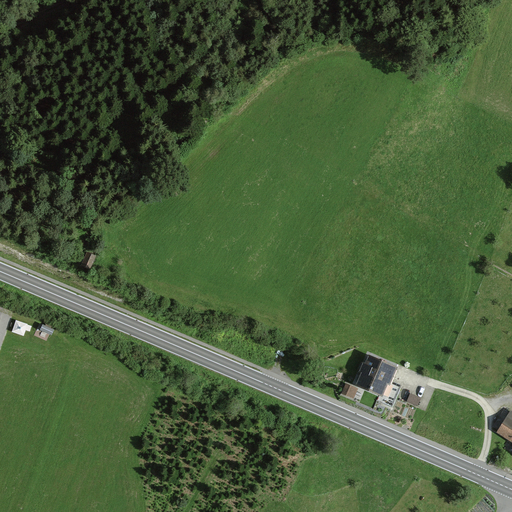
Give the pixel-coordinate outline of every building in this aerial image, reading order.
[(17,319),(14,331),(25,334),(29,323),(17,319)] [(398,370),(368,357),(365,365),(362,364),(358,373),(361,374),(355,387),(378,397),(383,399),(388,387),(390,387),(392,382),(398,370)] [(401,386),(392,382),(390,387),(388,387),(383,399),(378,397),(377,400),(392,406),(401,386)] [(358,389),(346,384),(341,395),(353,400),(358,389)] [(420,399),(409,394),(406,401),(416,406),(420,399)] [(511,410),(496,433),(511,443),(511,410)]
